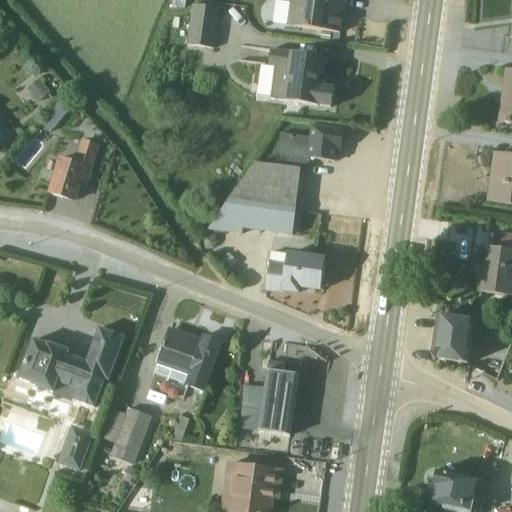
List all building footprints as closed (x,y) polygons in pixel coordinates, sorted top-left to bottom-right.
[(286,30),(340,38),(342,21),(340,20),(341,14),(345,15),(347,0),(277,0),(277,6),(289,8),(286,30)] [(187,48),(215,51),(219,10),(191,7),(187,48)] [(325,62),(270,54),(268,70),(274,71),(270,103),(331,112),(334,93),(318,90),(320,79),(322,79),(325,62)] [(511,74),(504,73),(496,128),(511,129),(511,74)] [(39,83),(27,93),(38,106),(50,96),(39,83)] [(63,99),(40,127),(51,136),(74,108),(63,99)] [(0,148),(8,142),(0,132),(0,128),(2,126),(0,123),(0,148)] [(281,135),(278,158),(276,170),(305,173),(307,162),(334,165),(336,153),(340,153),(341,148),(344,146),(344,142),(342,139),(343,135),(311,130),(310,137),(281,135)] [(85,190),(97,148),(82,143),(74,166),(61,162),(50,197),(74,205),(79,188),(85,190)] [(511,158),(492,155),(485,207),(511,209),(511,158)] [(230,203),(295,213),(300,173),(255,167),(230,203)] [(230,203),(208,234),(242,238),(243,232),(292,237),(295,213),(230,203)] [(477,268),(474,295),(511,300),(511,236),(501,235),(498,252),(484,249),(481,269),(477,268)] [(271,256),(265,293),(283,296),(283,295),(298,297),(299,291),(320,294),(325,263),(271,256)] [(436,364),(467,367),(472,324),(437,320),(431,357),(436,364)] [(34,344),(20,382),(32,387),(31,389),(53,397),(57,387),(76,393),(72,404),(94,412),(104,384),(108,385),(123,341),(99,332),(87,366),(66,359),(68,355),(47,347),(47,348),(34,344)] [(154,376),(204,396),(220,345),(204,339),(202,345),(169,333),(154,376)] [(284,367),(269,365),(258,434),(290,440),(299,379),(283,376),(284,368),(284,367)] [(125,417),(114,413),(103,442),(114,446),(110,459),(134,469),(152,419),(128,411),(125,417)] [(93,437),(71,429),(57,467),(80,475),(93,437)] [(228,466),(220,511),(272,511),(274,502),(280,503),(283,474),(228,466)] [(432,475),(431,475),(429,476),(428,477),(427,479),(427,482),(427,484),(428,485),(429,488),(432,489),(429,506),(442,509),(441,511),(470,511),(477,511),(482,511),(488,486),(476,484),(434,475),(432,475)]
